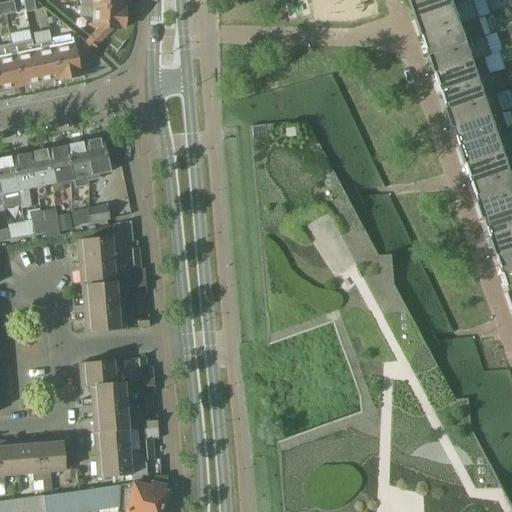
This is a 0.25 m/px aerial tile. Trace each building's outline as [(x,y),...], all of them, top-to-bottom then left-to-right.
[(31,0),(23,2),(26,14),(36,12),(33,0),(31,0)] [(80,0),(80,7),(124,9),(124,0),(80,0)] [(473,1),(473,0),(416,0),(413,1),(419,20),(473,1)] [(425,38),(480,19),(473,1),(419,20),(425,38)] [(13,2),(3,4),(6,16),(16,14),(13,2)] [(123,30),(125,9),(124,9),(80,7),(79,17),(92,18),(92,28),(99,28),(89,39),(97,45),(112,29),(123,30)] [(425,38),(431,56),(486,37),(480,19),(425,38)] [(437,74),(484,58),(484,59),(492,56),(486,37),(431,56),(437,74),(436,74),(437,74)] [(32,47),(31,41),(11,45),(20,88),(39,84),(32,47)] [(53,50),(52,43),(32,47),(39,84),(58,80),(59,80),(53,50)] [(85,43),(74,53),(73,46),(53,50),(59,80),(58,80),(58,81),(79,77),(77,66),(93,49),(85,43)] [(11,45),(0,47),(0,88),(1,91),(20,88),(11,45)] [(490,76),(490,75),(484,59),(484,58),(437,74),(441,87),(443,92),(490,76)] [(449,111),(497,95),(504,92),(498,72),(490,75),(490,76),(443,92),(449,111)] [(242,131),(242,138),(223,140),(240,346),(243,346),(243,345),(270,342),(270,346),(271,346),(333,323),(360,397),(361,412),(279,442),(280,456),(253,458),(255,511),(511,511),(511,486),(510,479),(511,478),(511,378),(509,370),(484,372),(473,338),(434,342),(434,335),(454,333),(389,195),(358,198),(357,191),(386,188),(332,74),(221,105),(222,132),(242,131)] [(497,95),(449,111),(455,129),(503,113),(497,95)] [(509,131),(508,129),(503,113),(455,129),(462,147),(509,131)] [(511,150),(511,128),(508,129),(509,131),(462,147),(468,165),(467,165),(511,150)] [(103,138),(84,142),(92,175),(110,171),(103,138)] [(88,180),(93,179),(92,175),(84,142),(66,146),(74,183),(75,183),(76,188),(89,185),(88,180)] [(70,181),(71,183),(74,183),(66,146),(48,150),(55,187),(56,191),(65,189),(63,182),(70,181)] [(38,200),(46,199),(43,186),(49,184),(50,188),(55,187),(48,150),(31,153),(37,190),(38,200)] [(474,183),(511,170),(511,150),(467,165),(472,178),(474,183)] [(21,210),(31,208),(27,189),(32,188),(32,191),(37,190),(31,153),(12,157),(19,198),(19,201),(20,201),(21,210)] [(0,193),(1,198),(3,205),(19,201),(19,198),(12,157),(0,159),(0,193)] [(511,170),(474,183),(480,202),(511,190),(511,170)] [(486,220),(511,211),(511,190),(480,202),(486,220)] [(110,221),(107,206),(88,209),(89,224),(110,221)] [(492,238),(511,231),(511,211),(486,220),(492,238)] [(54,231),(51,213),(40,216),(41,219),(44,233),(54,231)] [(85,214),(83,214),(71,216),(74,231),(74,232),(88,230),(85,214)] [(57,220),(60,233),(74,231),(71,216),(71,217),(57,220)] [(41,219),(23,222),(26,236),(44,233),(41,219)] [(9,231),(10,241),(23,239),(21,229),(9,231)] [(498,256),(511,251),(511,231),(492,238),(498,256)] [(83,320),(84,334),(125,330),(121,283),(114,283),(110,238),(77,241),(81,300),(72,301),(73,321),(83,320)] [(141,270),(141,269),(139,249),(131,249),(133,270),(141,270)] [(511,271),(511,251),(498,256),(502,269),(503,269),(505,274),(511,271)] [(133,280),(134,288),(145,287),(145,279),(133,280)] [(145,316),(143,294),(135,295),(137,316),(145,316)] [(138,330),(149,329),(148,321),(137,322),(138,330)] [(139,370),(147,369),(146,358),(138,359),(139,370)] [(135,430),(132,393),(131,382),(115,383),(113,361),(80,364),(82,389),(90,388),(91,400),(81,400),(83,420),(93,420),(98,479),(132,476),(128,431),(135,430)] [(143,380),(143,388),(154,387),(153,379),(143,380)] [(145,415),(153,415),(151,394),(144,394),(145,415)] [(146,430),(158,429),(157,421),(146,422),(146,430)] [(61,437),(38,439),(41,481),(50,481),(49,472),(64,471),(61,437)] [(38,439),(15,441),(17,475),(31,474),(32,482),(41,481),(38,439)] [(154,461),(154,459),(152,440),(145,440),(147,461),(154,461)] [(0,484),(4,484),(3,476),(17,475),(15,441),(0,442),(0,484)] [(149,488),(133,483),(118,486),(117,508),(115,511),(161,511),(166,492),(163,491),(164,486),(150,482),(149,488)] [(118,486),(43,497),(45,511),(88,511),(117,508),(118,486)] [(31,511),(45,511),(43,497),(30,499),(31,511)] [(31,511),(30,499),(17,500),(18,511),(31,511)] [(18,511),(17,500),(4,502),(5,511),(18,511)]
